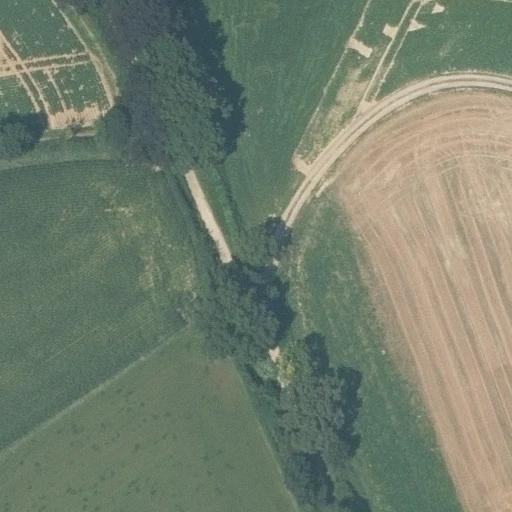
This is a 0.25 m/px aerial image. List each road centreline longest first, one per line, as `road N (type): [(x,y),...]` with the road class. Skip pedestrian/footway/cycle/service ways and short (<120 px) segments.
road 1 (track): [(336,511),(260,310),(233,275),(174,137)]
road 2 (track): [(260,310),(292,206),(365,119),(431,83),(511,86)]
road 3 (track): [(0,147),(121,134),(174,137)]
road 4 (track): [(174,137),(105,0)]
